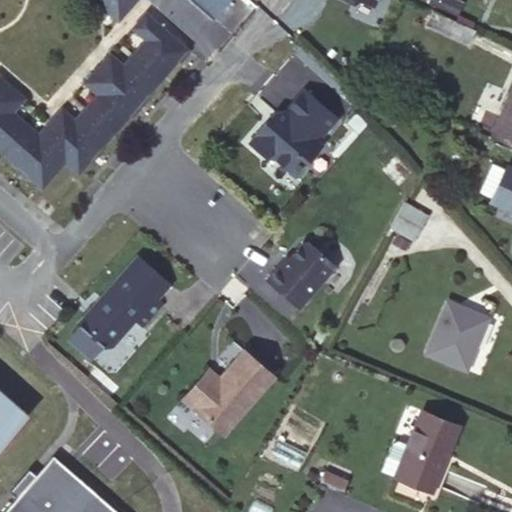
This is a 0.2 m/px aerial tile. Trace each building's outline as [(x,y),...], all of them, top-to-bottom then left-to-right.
[(134,0),(95,0),(117,19),(134,0)] [(228,0),(193,0),(213,18),(228,0)] [(469,43),(476,28),(433,8),(426,24),(469,43)] [(144,38),(133,51),(161,76),(186,48),(144,12),(131,26),(144,38)] [(108,53),(96,67),(137,103),(161,76),(133,51),(121,64),(108,53)] [(96,92),(84,105),(113,131),(137,103),(96,67),(83,81),(96,92)] [(0,94),(8,85),(0,78),(0,94)] [(23,98),(8,85),(0,94),(0,151),(1,153),(26,124),(11,111),(23,98)] [(265,122),(249,141),(267,157),(270,153),(288,169),(299,155),(306,161),(321,144),(317,140),(337,118),(304,89),(284,112),(282,111),(275,111),(270,116),(272,118),(269,122),(265,122)] [(511,91),(492,135),(511,144),(511,91)] [(60,107),(48,120),(63,133),(52,145),(63,154),(76,166),(86,156),(89,158),(113,131),(84,105),(73,119),(60,107)] [(367,121),(356,111),(348,120),(359,130),(367,121)] [(37,133),(26,124),(1,153),(27,174),(29,172),(40,181),(63,154),(52,145),(63,133),(48,120),(37,133)] [(411,171),(394,155),(380,170),(397,186),(411,171)] [(79,169),(89,158),(86,156),(76,166),(79,169)] [(511,168),(506,166),(491,199),(511,208),(511,168)] [(40,181),(29,172),(27,174),(37,184),(40,181)] [(427,215),(404,201),(389,226),(413,240),(427,215)] [(278,263),(266,277),(298,304),(335,263),(308,239),(303,239),(288,255),(280,265),(278,263)] [(288,255),(287,254),(278,263),(280,265),(288,255)] [(78,326),(68,339),(91,358),(102,345),(103,346),(110,346),(133,319),(141,325),(160,302),(154,297),(167,281),(136,256),(123,272),(121,270),(98,298),(101,300),(97,305),(92,306),(76,324),(78,326)] [(488,317),(446,301),(425,351),(467,368),(488,317)] [(229,335),(205,364),(216,373),(240,345),(229,335)] [(194,376),(179,394),(220,429),(270,371),(240,345),(216,373),(206,386),(194,376)] [(216,373),(205,364),(194,376),(206,386),(216,373)] [(0,444),(28,412),(0,387),(0,444)] [(407,443),(394,475),(432,490),(459,424),(421,409),(407,443)] [(302,451),(274,438),(265,453),(293,466),(302,451)] [(391,441),(380,469),(394,475),(407,443),(397,439),(391,441)] [(122,511),(54,453),(36,474),(18,495),(2,511),(122,511)] [(11,489),(18,495),(36,474),(29,468),(11,489)] [(343,480),(320,470),(316,479),(339,488),(343,480)]
